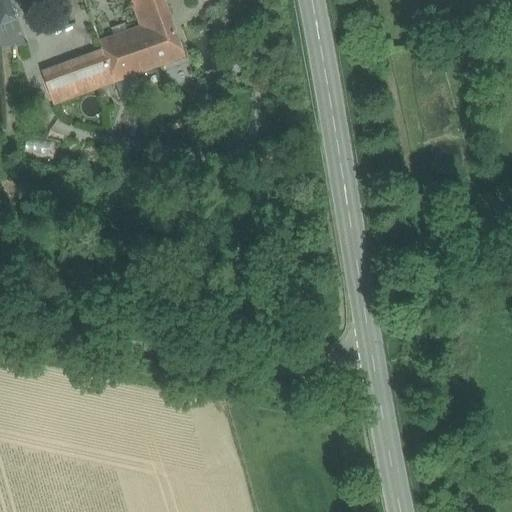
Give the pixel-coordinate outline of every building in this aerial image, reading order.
[(9,0),(0,0),(0,22),(1,24),(16,19),(9,0)] [(163,0),(130,0),(140,26),(170,16),(163,0)] [(114,36),(99,41),(105,57),(114,83),(185,57),(170,16),(140,26),(127,31),(114,36)] [(1,24),(0,24),(0,45),(25,45),(16,19),(1,24)] [(124,24),(111,29),(114,36),(127,31),(124,24)] [(105,57),(85,64),(85,63),(44,78),(53,105),(114,83),(105,57)] [(277,147),(265,147),(263,179),(275,180),(277,147)]
